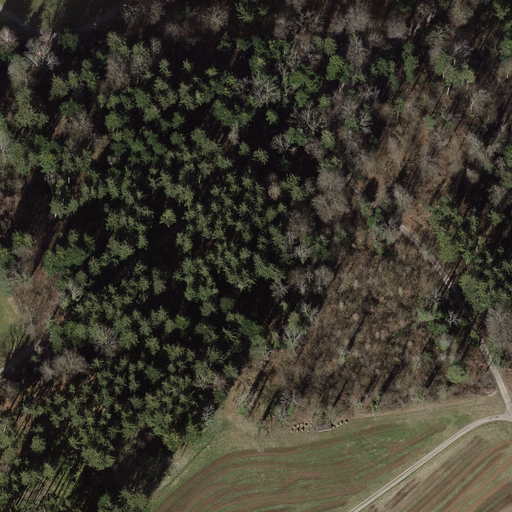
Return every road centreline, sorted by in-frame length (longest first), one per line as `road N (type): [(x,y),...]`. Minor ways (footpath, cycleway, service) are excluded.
road 1 (track): [(333,88),(0,372)]
road 2 (track): [(511,404),(444,272),(340,166),(327,120),(333,88)]
road 3 (track): [(351,511),(465,429),(511,419)]
road 4 (track): [(0,8),(43,36),(65,39),(131,0)]
road 5 (track): [(433,0),(333,88)]
